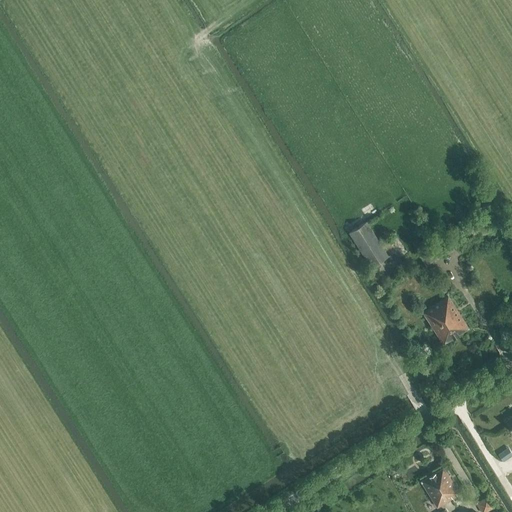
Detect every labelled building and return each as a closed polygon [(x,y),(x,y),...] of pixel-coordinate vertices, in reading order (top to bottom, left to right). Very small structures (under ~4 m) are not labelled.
[(389,255),(367,221),(349,232),(371,267),(389,255)] [(427,267),(454,250),(447,239),(438,244),(438,243),(419,254),(427,267)] [(443,344),(468,328),(448,295),(422,311),(443,344)] [(499,454),(503,460),(508,457),(503,451),(499,454)] [(437,507),(460,493),(444,467),(421,481),(437,507)] [(481,511),(485,511),(493,507),(487,496),(476,503),(481,511)]
